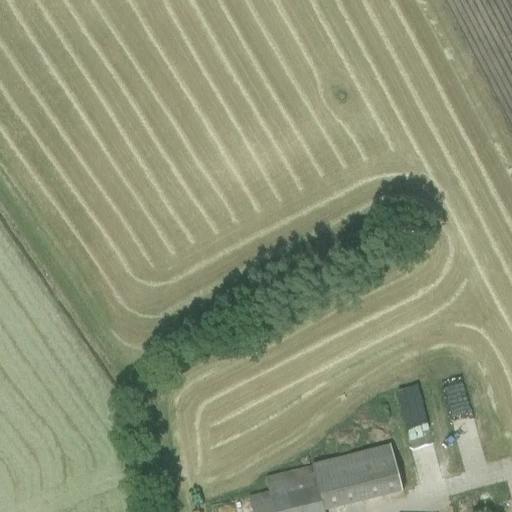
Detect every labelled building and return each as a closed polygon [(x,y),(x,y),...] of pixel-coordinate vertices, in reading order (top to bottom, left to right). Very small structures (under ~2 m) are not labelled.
[(450,383),(455,405),(474,401),(469,379),(450,383)] [(455,405),(456,418),(477,416),(476,403),(455,405)] [(439,436),(433,412),(417,416),(423,440),(439,436)] [(322,468),(330,511),(356,511),(409,502),(399,453),(322,468)] [(267,495),(248,500),(251,511),(322,511),(312,469),(284,476),(265,481),(266,486),(268,493),(284,489),(286,497),(269,501),(267,495)]
